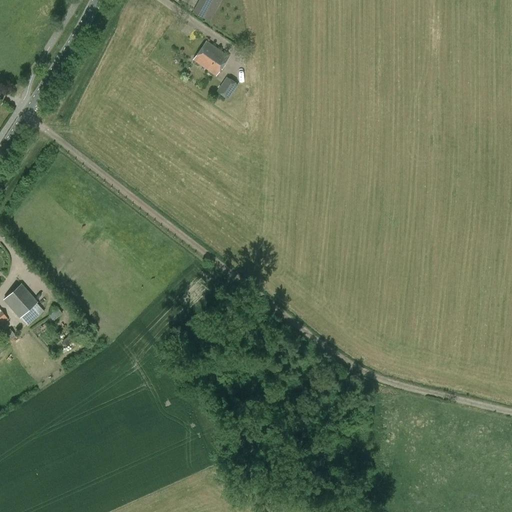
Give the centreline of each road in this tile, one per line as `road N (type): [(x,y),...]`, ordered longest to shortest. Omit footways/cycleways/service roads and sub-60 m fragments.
road 1 (unclassified): [(511,411),(355,372),(25,114)]
road 2 (tertiary): [(25,114),(95,0)]
